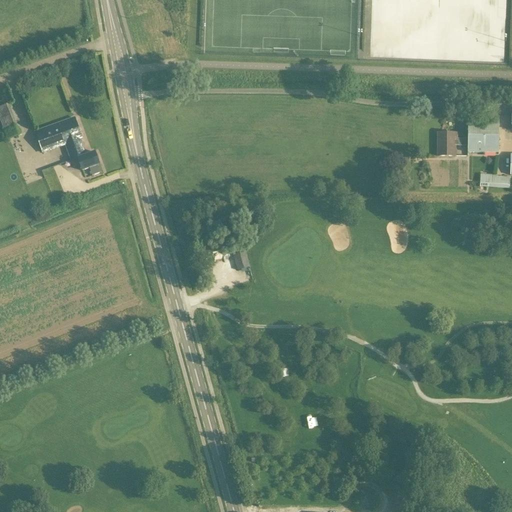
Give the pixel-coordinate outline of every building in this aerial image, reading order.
[(0,107),(0,119),(5,132),(20,126),(10,103),(0,107)] [(78,158),(85,155),(80,140),(82,139),(74,118),(35,132),(43,153),(65,145),(71,161),(78,159),(78,158)] [(455,156),(455,146),(467,146),(467,153),(499,154),(499,120),(467,120),(467,139),(456,139),(456,133),(438,133),(438,156),(455,156)] [(78,159),(71,161),(74,168),(80,165),(82,171),(90,168),(92,175),(101,172),(98,165),(99,165),(95,152),(85,155),(78,158),(78,159)] [(481,175),(480,187),(509,189),(509,178),(494,177),(494,176),(481,175)] [(237,271),(250,267),(245,252),(233,255),(237,271)] [(360,490),(354,498),(359,507),(369,508),(374,499),(370,490),(360,490)] [(409,494),(396,492),(394,503),(408,505),(409,494)]
